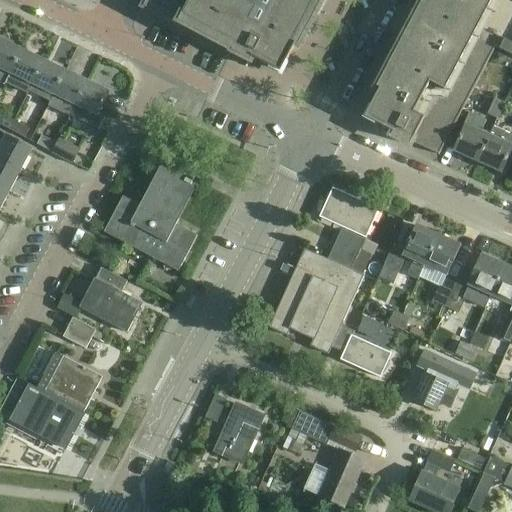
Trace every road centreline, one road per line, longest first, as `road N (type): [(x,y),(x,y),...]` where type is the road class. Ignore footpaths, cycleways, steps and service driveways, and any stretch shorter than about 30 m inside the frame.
road 1 (residential): [(163,68),(0,367)]
road 2 (residential): [(376,511),(407,438),(200,346)]
road 3 (tertiary): [(200,346),(310,137)]
road 4 (tertiary): [(511,229),(310,137)]
road 5 (tertiary): [(108,511),(200,346)]
road 6 (tertiary): [(310,137),(163,68)]
road 7 (unclassified): [(310,137),(383,0)]
